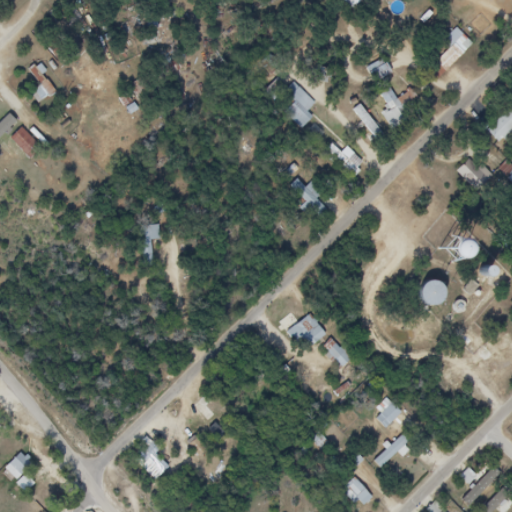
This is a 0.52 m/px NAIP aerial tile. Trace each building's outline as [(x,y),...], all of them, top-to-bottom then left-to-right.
[(422,64),(438,81),(474,45),(457,29),(422,64)] [(375,82),(388,74),(382,61),(368,69),(375,82)] [(27,71),(37,86),(32,89),(40,101),(54,92),(44,76),(47,74),(42,66),(38,69),(35,65),(27,71)] [(287,88),(280,80),(267,92),(301,130),(320,113),(293,83),(287,88)] [(382,113),(391,129),(423,111),(412,91),(396,100),(389,88),(379,93),(388,110),(382,113)] [(511,140),(511,123),(511,112),(494,113),(494,140),(511,140)] [(0,136),(16,123),(9,115),(0,122),(0,136)] [(10,137),(29,158),(41,148),(21,127),(10,137)] [(346,151),(342,154),(332,145),(326,151),(354,179),(364,169),(346,151)] [(457,172),(477,192),(492,177),(472,157),(457,172)] [(330,212),(298,181),(289,189),(321,221),(330,212)] [(143,227),(143,268),(152,268),(152,241),(160,241),(160,227),(143,227)] [(441,297),(427,282),(411,296),(424,311),(441,297)] [(305,341),(308,347),(325,340),(316,318),(287,329),(293,346),(305,341)] [(343,370),(354,359),(337,342),(326,353),(343,370)] [(387,430),(402,413),(392,403),(376,421),(387,430)] [(328,445),(319,434),(311,440),(320,451),(328,445)] [(373,462),(380,470),(398,453),(402,457),(413,447),(402,435),(373,462)] [(168,468),(154,455),(160,450),(152,443),(138,459),(145,466),(149,462),(162,475),(168,468)] [(12,476),(33,468),(28,455),(7,463),(12,476)] [(460,497),(469,505),(500,475),(491,466),(460,497)] [(372,498),(355,480),(342,492),(358,510),(372,498)] [(491,511),(502,502),(497,497),(479,511),(491,511)]
